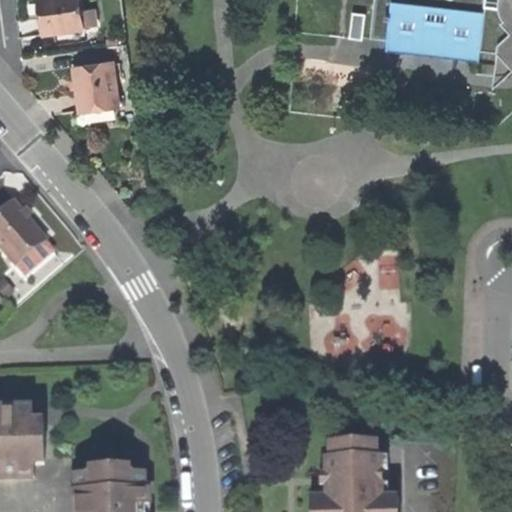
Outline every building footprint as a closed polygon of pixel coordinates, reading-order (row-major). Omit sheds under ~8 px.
[(38,0),(40,17),(42,34),(85,29),(83,12),(81,0),(38,0)] [(511,0),(374,0),(371,40),(387,42),(387,52),(478,62),(481,54),(495,55),(493,77),(503,78),(510,74),(511,72),(511,0)] [(93,10),(83,12),(85,29),(95,27),(93,10)] [(113,62),(75,67),(79,92),(81,113),(119,108),(113,62)] [(24,220),(12,206),(0,216),(0,252),(14,269),(43,244),(44,243),(24,220)] [(52,254),(43,244),(14,269),(23,279),(52,254)] [(43,428),(33,428),(32,411),(0,411),(0,480),(33,480),(33,462),(44,461),(43,428)] [(398,511),(398,500),(383,501),(382,460),(377,460),(377,444),(329,445),(330,460),(326,460),(327,500),(311,501),(310,511),(398,511)] [(146,511),(146,476),(128,477),(128,469),(93,470),(94,478),(75,479),(75,511),(146,511)]
